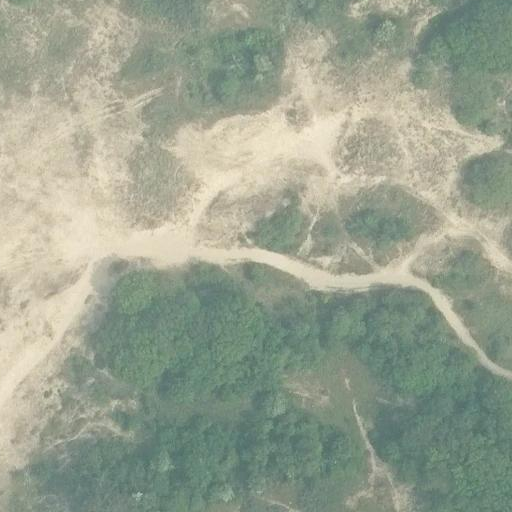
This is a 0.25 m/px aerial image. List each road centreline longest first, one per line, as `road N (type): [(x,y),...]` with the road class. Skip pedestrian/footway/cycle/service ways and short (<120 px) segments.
road 1 (track): [(0,367),(16,342),(55,332),(93,269),(191,220),(257,174),(314,170),(408,188),(488,230),(505,276),(504,312),(487,332),(458,335)]
road 2 (track): [(128,251),(271,263),(342,283),(394,280),(423,290),(472,353),(511,379)]
